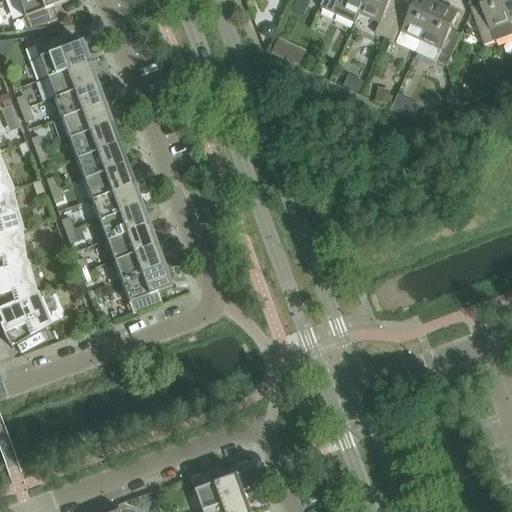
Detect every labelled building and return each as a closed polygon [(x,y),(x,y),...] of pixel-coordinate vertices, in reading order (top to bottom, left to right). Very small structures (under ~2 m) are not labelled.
[(16,0),(28,32),(57,21),(52,9),(67,4),(66,2),(63,3),(61,0),(16,0)] [(326,0),(321,12),(325,14),(337,19),(356,28),(361,17),(368,0),(326,0)] [(368,0),(361,17),(380,26),(376,36),(387,41),(401,9),(391,5),(392,0),(368,0)] [(401,9),(387,41),(398,46),(398,45),(417,54),(439,7),(423,0),(416,0),(411,14),(401,9)] [(478,0),(482,10),(472,14),(484,47),(511,36),(511,24),(511,25),(502,0),(478,0)] [(511,0),(502,0),(511,25),(511,24),(511,0)] [(417,54),(417,55),(448,68),(462,36),(452,32),(459,15),(439,7),(417,54)] [(86,65),(85,64),(81,53),(81,43),(67,48),(62,36),(34,47),(46,80),(86,65)] [(86,65),(46,80),(53,100),(93,85),(93,84),(89,74),(88,63),(85,64),(86,65)] [(93,85),(53,100),(61,120),(101,106),(100,105),(96,94),(96,83),(93,84),(93,85)] [(416,119),(422,105),(400,96),(394,110),(416,119)] [(16,100),(20,112),(29,109),(25,97),(16,100)] [(101,106),(61,120),(68,141),(108,126),(108,125),(104,114),(103,103),(100,105),(101,106)] [(33,121),(29,109),(20,112),(25,124),(33,121)] [(108,126),(68,141),(75,161),(115,146),(115,145),(111,134),(111,124),(108,125),(108,126)] [(31,141),(35,153),(44,150),(39,138),(31,141)] [(115,146),(75,161),(83,182),(123,167),(122,165),(118,155),(118,144),(115,145),(115,146)] [(48,162),(44,150),(35,153),(40,165),(48,162)] [(0,195),(13,192),(0,160),(0,195)] [(123,167),(83,182),(90,202),(130,187),(130,186),(126,176),(126,165),(125,165),(125,164),(122,165),(123,167)] [(46,182),(50,194),(59,190),(54,178),(46,182)] [(130,187),(90,202),(98,222),(138,208),(138,207),(133,196),(133,185),(130,186),(130,187)] [(63,203),(59,190),(50,194),(55,206),(63,203)] [(0,235),(23,232),(12,194),(14,193),(13,192),(0,195),(0,235)] [(138,208),(98,222),(105,243),(145,228),(145,227),(141,216),(141,205),(138,207),(138,208)] [(61,223),(65,235),(74,231),(69,219),(61,223)] [(145,228),(105,243),(113,263),(153,248),(152,247),(148,236),(148,226),(145,227),(145,228)] [(78,243),(74,231),(65,235),(69,247),(78,243)] [(23,233),(23,232),(0,235),(0,271),(27,264),(27,263),(26,263),(21,233),(23,233)] [(153,248),(113,263),(120,283),(160,269),(160,267),(156,257),(156,246),(152,247),(153,248)] [(76,263),(80,275),(89,272),(84,260),(76,263)] [(0,310),(38,295),(37,294),(36,294),(27,264),(0,271),(0,310)] [(163,266),(160,267),(160,269),(120,283),(132,316),(161,306),(157,294),(171,289),(170,287),(167,288),(163,277),(163,266)] [(93,284),(89,272),(80,275),(84,287),(93,284)] [(49,315),(58,312),(53,294),(44,297),(49,315)] [(51,327),(38,295),(0,310),(0,328),(2,335),(10,349),(13,347),(14,347),(50,326),(50,327),(51,327)] [(193,479),(205,511),(206,511),(245,498),(245,497),(241,486),(241,476),(226,481),(222,469),(193,479)] [(245,498),(206,511),(250,511),(249,506),(248,496),(245,497),(245,498)]
